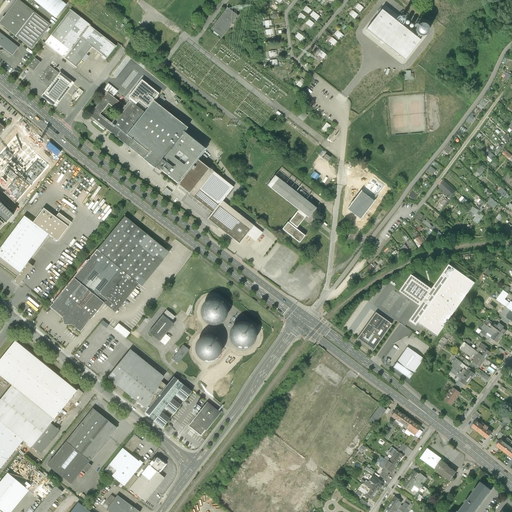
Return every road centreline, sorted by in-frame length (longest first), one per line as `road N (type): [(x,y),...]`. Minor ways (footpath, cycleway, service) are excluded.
road 1 (primary): [(59,132),(101,173),(259,287)]
road 2 (primary): [(259,287),(59,132)]
road 3 (unclassified): [(16,320),(193,466)]
road 4 (primary): [(304,320),(413,403)]
road 5 (primary): [(413,403),(304,320)]
